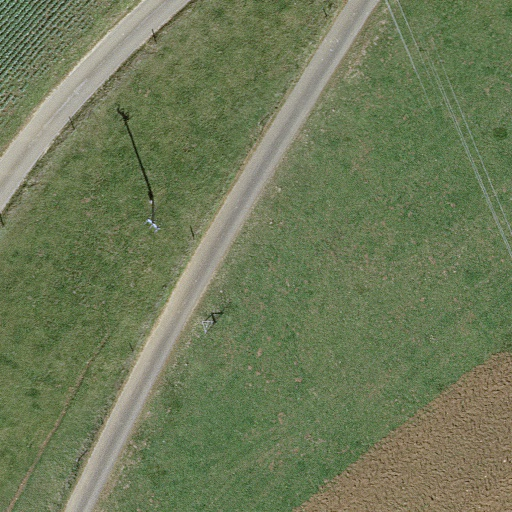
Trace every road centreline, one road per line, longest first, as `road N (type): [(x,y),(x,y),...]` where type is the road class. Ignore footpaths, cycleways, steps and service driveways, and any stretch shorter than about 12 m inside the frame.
road 1 (track): [(369,0),(248,190),(75,511)]
road 2 (unclassified): [(173,0),(84,87),(0,195)]
